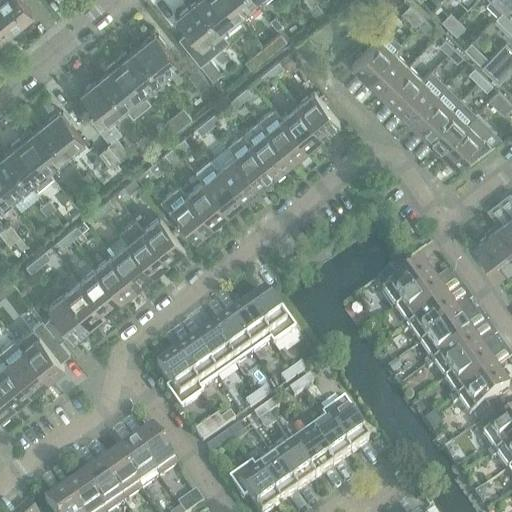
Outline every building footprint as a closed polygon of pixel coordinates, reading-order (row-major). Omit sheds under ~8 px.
[(0,0),(0,17),(10,29),(31,12),(21,0),(0,0)] [(210,55),(228,41),(194,0),(193,0),(177,14),(177,15),(178,14),(180,16),(178,18),(186,27),(187,26),(190,28),(179,36),(213,79),(222,71),(210,55)] [(194,0),(228,41),(229,42),(246,27),(238,17),(224,0),(194,0)] [(249,11),(258,4),(254,0),(224,0),(238,17),(248,9),(249,11)] [(325,14),(316,3),(313,0),(305,0),(310,6),(308,8),(318,20),(325,14)] [(497,15),(511,0),(489,0),(486,4),(497,15)] [(511,33),(511,0),(497,15),(495,17),(511,33)] [(424,19),(415,11),(409,5),(400,13),(415,27),(418,25),(424,19)] [(450,29),(459,20),(450,12),(441,21),(450,29)] [(280,32),(286,39),(290,37),(281,26),(283,25),(275,16),(271,20),(280,32)] [(0,36),(10,29),(0,17),(0,36)] [(424,19),(418,25),(428,34),(434,28),(424,19)] [(459,20),(450,29),(456,36),(465,26),(459,20)] [(385,29),(350,66),(364,80),(392,51),(400,43),(385,29)] [(287,40),(286,39),(280,32),(262,46),(269,55),(287,40)] [(136,47),(163,80),(171,73),(170,72),(180,64),(164,45),(165,44),(158,34),(157,36),(154,33),(136,47)] [(447,52),(453,46),(445,39),(439,45),(447,52)] [(472,42),(464,49),(481,65),(489,58),(472,42)] [(497,83),(511,67),(511,50),(504,43),(489,58),(481,65),(480,67),(497,83)] [(253,68),(269,55),(262,46),(246,59),(253,68)] [(453,46),(447,52),(457,62),(463,56),(453,46)] [(154,87),(163,80),(136,47),(128,54),(126,51),(116,59),(143,93),(153,85),(154,87)] [(379,94),(407,65),(392,51),(364,80),(379,94)] [(151,103),(143,93),(116,59),(106,66),(109,69),(100,76),(126,109),(133,118),(151,103)] [(268,69),(274,76),(284,68),(278,61),(268,69)] [(393,108),(421,79),(407,65),(379,94),(393,108)] [(477,81),(483,75),(474,67),(468,73),(477,81)] [(197,68),(197,69),(188,75),(201,90),(210,83),(197,68)] [(264,83),(274,76),(268,69),(259,77),(264,83)] [(408,122),(445,83),(430,69),(421,79),(393,108),(408,122)] [(483,75),(477,81),(486,91),(492,84),(483,75)] [(118,116),(126,109),(100,76),(82,91),(84,94),(82,95),(93,108),(91,109),(94,113),(90,117),(108,139),(109,138),(111,141),(107,144),(109,146),(120,160),(129,153),(116,137),(122,132),(111,119),(117,114),(118,116)] [(423,137),(460,98),(445,83),(408,122),(423,137)] [(236,95),(242,101),(252,93),(247,86),(236,95)] [(297,104),(322,135),(338,122),(313,91),(297,104)] [(501,116),(511,106),(496,91),(486,101),(501,116)] [(233,109),(242,101),(236,95),(227,102),(233,109)] [(465,123),(475,113),(460,98),(423,137),(437,151),(465,123)] [(306,148),(322,135),(297,104),(281,117),(306,148)] [(306,148),(281,117),(273,108),(257,121),(265,130),(290,161),(306,148)] [(40,124),(67,158),(76,150),(75,148),(84,141),(69,122),(70,120),(63,111),(62,112),(59,109),(40,124)] [(175,133),(187,123),(176,110),(164,120),(175,133)] [(204,120),(210,127),(221,119),(215,112),(204,120)] [(201,134),(210,127),(204,120),(196,128),(201,134)] [(290,161),(265,130),(257,121),(242,134),(249,143),(274,173),(290,161)] [(465,123),(437,151),(452,166),(480,137),(465,123)] [(59,165),(67,158),(40,124),(32,130),(30,128),(20,136),(48,170),(57,163),(59,165)] [(159,134),(151,140),(157,148),(165,141),(159,134)] [(274,173),(249,143),(242,134),(226,147),(233,156),(258,186),(274,173)] [(53,177),(48,170),(20,136),(11,143),(13,146),(4,154),(30,187),(32,186),(35,191),(53,177)] [(173,147),(178,153),(189,144),(184,138),(173,147)] [(111,168),(120,160),(109,146),(99,153),(111,168)] [(169,160),(178,153),(173,147),(164,154),(169,160)] [(22,194),(30,187),(4,154),(0,156),(0,185),(12,200),(21,192),(22,194)] [(242,199),(258,186),(233,156),(217,168),(242,199)] [(144,181),(154,173),(157,176),(165,169),(157,159),(139,174),(144,181)] [(242,199),(217,168),(210,159),(194,173),(201,182),(226,212),(242,199)] [(82,177),(88,185),(93,181),(87,173),(82,177)] [(77,194),(88,185),(82,177),(71,186),(77,194)] [(129,193),(139,185),(134,178),(124,186),(129,193)] [(210,225),(226,212),(201,182),(186,194),(210,225)] [(2,207),(12,200),(0,185),(0,211),(4,209),(2,207)] [(210,225),(186,194),(178,185),(160,200),(174,216),(175,215),(194,238),(210,225)] [(81,212),(92,204),(87,198),(77,206),(81,212)] [(43,204),(50,212),(56,208),(49,199),(43,204)] [(98,207),(103,214),(113,205),(108,199),(98,207)] [(46,215),(50,212),(43,204),(40,207),(46,215)] [(94,221),(103,214),(98,207),(89,214),(94,221)] [(142,229),(166,260),(183,247),(158,216),(142,229)] [(511,255),(511,220),(510,218),(493,231),(511,255)] [(5,228),(15,240),(22,249),(27,245),(10,223),(5,228)] [(66,233),(71,240),(82,231),(77,224),(66,233)] [(0,234),(9,245),(15,240),(5,228),(0,231),(0,234)] [(151,273),(166,260),(142,229),(126,242),(151,273)] [(505,282),(511,276),(511,255),(493,231),(476,244),(505,282)] [(63,247),(71,240),(66,233),(57,240),(63,247)] [(134,286),(151,273),(126,242),(110,255),(134,286)] [(34,259),(40,266),(50,257),(45,250),(34,259)] [(119,298),(134,286),(110,255),(94,268),(119,298)] [(31,273),(40,266),(34,259),(25,266),(31,273)] [(393,311),(432,283),(420,265),(405,276),(398,266),(377,281),(384,290),(380,293),(393,311)] [(103,311),(119,298),(94,268),(78,281),(103,311)] [(400,333),(445,301),(436,288),(450,279),(446,274),(433,283),(432,283),(393,311),(403,326),(398,330),(400,333)] [(9,279),(0,286),(0,294),(2,297),(15,287),(9,279)] [(87,324),(103,311),(78,281),(62,294),(87,324)] [(270,343),(272,346),(294,331),(279,310),(276,312),(262,293),(244,306),(270,343)] [(71,337),(87,324),(62,294),(46,306),(52,313),(42,320),(68,353),(69,352),(58,340),(68,333),(71,337)] [(418,347),(471,309),(467,304),(454,313),(445,301),(400,333),(402,336),(408,332),(418,347)] [(226,318),(252,355),(270,343),(244,306),(226,318)] [(424,368),(470,336),(461,324),(475,315),(471,309),(418,347),(427,361),(422,364),(424,368)] [(208,330),(234,367),(252,355),(226,318),(208,330)] [(68,353),(42,320),(41,319),(15,340),(46,378),(62,364),(59,360),(68,353)] [(191,343),(216,380),(234,367),(208,330),(191,343)] [(442,382),(495,345),(492,339),(478,348),(470,336),(424,368),(427,372),(433,368),(442,382)] [(46,378),(15,340),(15,339),(0,350),(0,354),(4,359),(29,391),(46,378)] [(199,392),(216,380),(191,343),(173,355),(199,392)] [(449,403),(495,372),(486,359),(499,350),(495,345),(442,382),(453,397),(448,400),(449,403)] [(29,391),(4,359),(0,354),(0,386),(14,403),(29,391)] [(165,390),(179,411),(201,395),(199,392),(173,355),(154,368),(168,388),(165,390)] [(392,374),(400,369),(395,362),(388,368),(392,374)] [(304,371),(299,364),(289,371),(294,378),(304,371)] [(289,371),(279,378),(284,385),(294,378),(289,371)] [(478,424),(499,409),(493,400),(507,390),(495,372),(449,403),(452,407),(458,403),(468,418),(472,415),(478,424)] [(300,383),(305,390),(315,383),(309,376),(300,383)] [(294,397),(305,390),(300,383),(289,390),(294,397)] [(0,414),(14,403),(0,386),(0,414)] [(269,395),(264,389),(254,396),(259,403),(269,395)] [(259,403),(254,396),(244,403),(249,410),(259,403)] [(265,407),(269,414),(279,407),(274,400),(265,407)] [(357,421),(343,401),(321,416),(323,419),(349,456),(368,443),(354,424),(357,421)] [(258,422),(269,414),(265,407),(254,415),(258,422)] [(488,459),(511,441),(511,414),(506,419),(499,409),(478,424),(485,434),(481,437),(491,451),(486,455),(488,459)] [(233,420),(229,413),(218,420),(223,427),(233,420)] [(223,427),(218,420),(215,416),(193,431),(201,443),(223,427)] [(323,419),(305,432),(331,469),(349,456),(323,419)] [(238,426),(228,433),(232,440),(243,433),(238,426)] [(133,441),(158,478),(177,465),(151,429),(133,441)] [(331,469),(305,432),(288,444),(314,481),(331,469)] [(236,445),(232,440),(228,433),(206,449),(214,460),(236,445)] [(141,490),(158,478),(133,441),(115,454),(141,490)] [(506,472),(511,467),(511,441),(488,459),(490,462),(495,458),(506,472)] [(314,481),(288,444),(270,457),(296,494),(314,481)] [(123,503),(141,490),(115,454),(98,466),(123,503)] [(296,494),(270,457),(252,469),(278,506),(296,494)] [(102,511),(109,511),(123,503),(98,466),(80,479),(102,511)] [(269,511),(278,506),(252,469),(250,466),(228,481),(242,501),(246,499),(254,511),(269,511)] [(77,511),(102,511),(80,479),(62,491),(77,511)] [(77,511),(62,491),(44,504),(49,511),(77,511)] [(182,511),(190,511),(203,503),(195,492),(177,505),(178,506),(182,511)]
